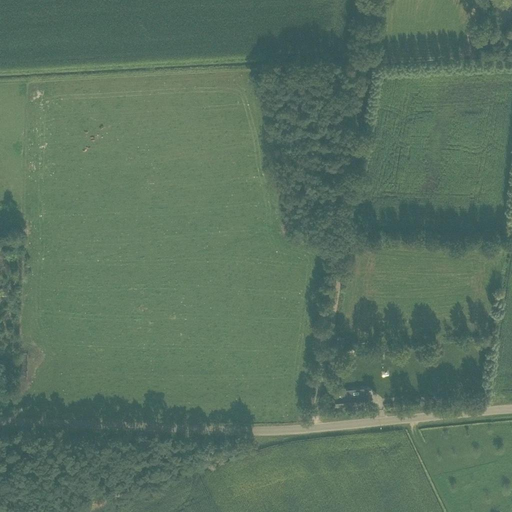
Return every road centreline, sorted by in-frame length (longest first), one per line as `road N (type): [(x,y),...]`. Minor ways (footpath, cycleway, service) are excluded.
road 1 (unclassified): [(511,409),(316,427),(0,421)]
road 2 (track): [(372,0),(316,427)]
